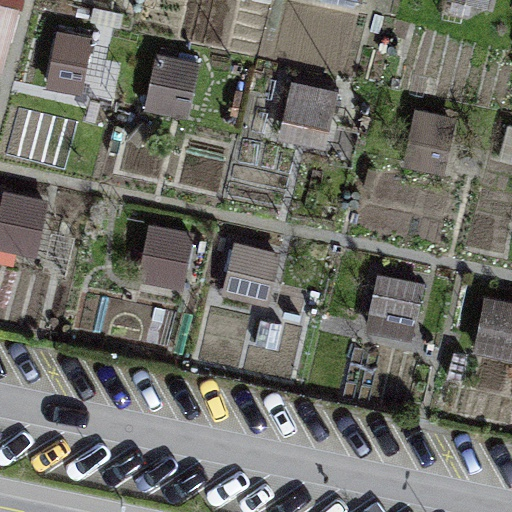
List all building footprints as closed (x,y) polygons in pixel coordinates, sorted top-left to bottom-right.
[(21,18),(0,12),(0,77),(5,79),(21,18)] [(87,88),(90,32),(55,30),(52,85),(87,88)] [(288,80),(285,141),(332,143),(335,83),(288,80)] [(7,188),(0,216),(0,244),(36,253),(49,197),(7,188)] [(153,220),(138,277),(182,288),(197,231),(153,220)] [(269,287),(278,251),(238,241),(229,277),(269,287)] [(511,298),(490,292),(475,344),(511,354),(511,298)]
